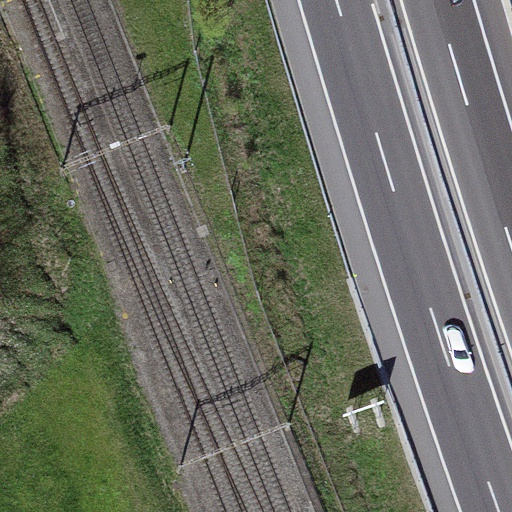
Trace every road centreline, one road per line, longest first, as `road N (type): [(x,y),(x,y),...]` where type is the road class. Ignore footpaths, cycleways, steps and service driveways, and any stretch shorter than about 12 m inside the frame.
road 1 (motorway): [(336,0),(498,511)]
road 2 (motorway): [(511,248),(435,0)]
